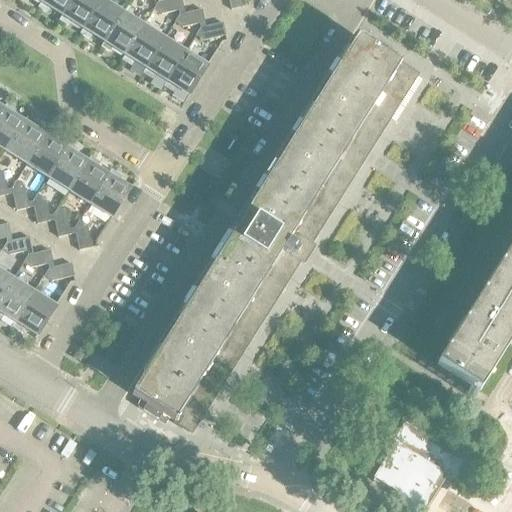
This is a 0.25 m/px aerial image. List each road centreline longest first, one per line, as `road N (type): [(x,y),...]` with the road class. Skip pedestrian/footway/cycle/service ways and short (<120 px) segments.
road 1 (residential): [(97,423),(350,15)]
road 2 (residential): [(272,479),(511,107)]
road 3 (residential): [(168,176),(72,116),(61,50),(0,14)]
road 4 (residential): [(36,383),(168,176)]
road 5 (residential): [(168,176),(279,0)]
road 6 (residential): [(272,479),(151,457)]
